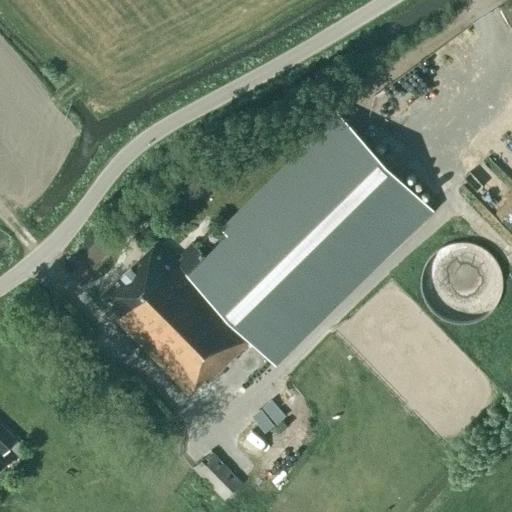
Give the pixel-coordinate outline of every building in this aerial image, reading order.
[(252,339),(272,361),(274,359),(291,343),(429,207),(344,120),(228,236),(235,242),(213,264),(196,248),(179,264),(157,241),(100,296),(119,315),(117,316),(118,316),(115,319),(188,395),(204,380),(206,383),(252,339)] [(453,329),(473,327),(490,316),(499,298),(498,278),(487,261),(469,252),(449,253),(432,264),(423,282),(424,303),(435,319),(453,329)] [(291,343),(274,359),(283,373),(303,360),(291,343)] [(0,426),(0,451),(11,461),(25,445),(9,429),(7,432),(0,426)] [(210,450),(193,468),(199,474),(224,500),(242,482),(210,450)]
